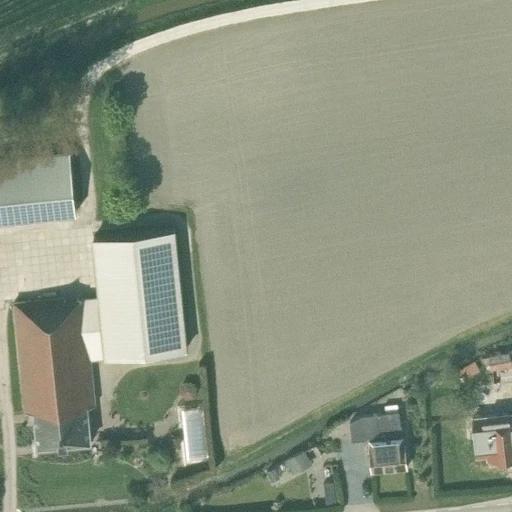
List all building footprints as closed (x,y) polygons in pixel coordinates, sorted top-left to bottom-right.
[(0,219),(76,212),(70,151),(0,157),(0,219)] [(84,298),(64,300),(64,297),(14,302),(25,412),(34,411),(37,447),(90,441),(86,406),(95,405),(90,359),(186,349),(174,228),(93,237),(99,296),(84,298)] [(509,352),(481,358),(483,365),(490,364),(491,370),(511,366),(509,352)] [(400,426),(400,427),(398,411),(377,414),(363,415),(350,422),(351,441),(365,439),(369,436),(370,449),(369,449),(372,472),(407,468),(404,446),(403,446),(400,426)] [(511,413),(484,416),(486,441),(475,442),(477,458),(488,457),(488,459),(511,456),(511,413)] [(312,464),(304,449),(284,459),(292,474),(312,464)] [(274,466),(266,470),(271,480),(280,476),(274,466)] [(323,481),(326,502),(336,500),(333,480),(323,481)]
